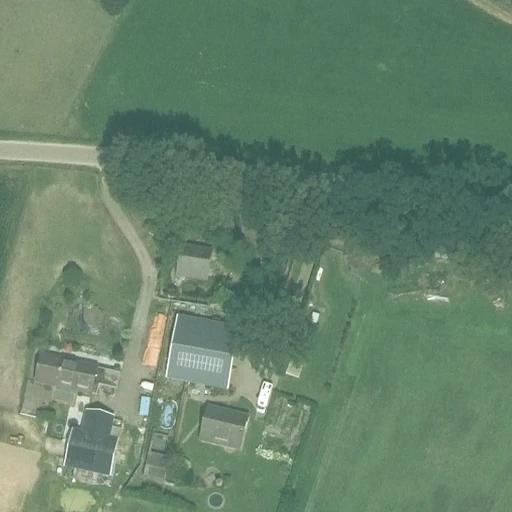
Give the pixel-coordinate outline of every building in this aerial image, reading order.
[(205,281),(210,252),(181,247),(176,276),(205,281)] [(238,328),(176,317),(165,380),(227,391),(238,328)] [(39,356),(33,382),(95,396),(97,386),(115,389),(118,374),(78,365),(39,356)] [(160,403),(160,427),(180,426),(179,402),(160,403)] [(207,409),(199,440),(239,450),(247,419),(207,409)] [(72,432),(65,465),(110,475),(117,442),(107,440),(111,420),(86,414),(82,434),(72,432)] [(50,451),(64,451),(65,439),(50,439),(50,451)] [(147,455),(142,477),(159,480),(164,459),(147,455)]
